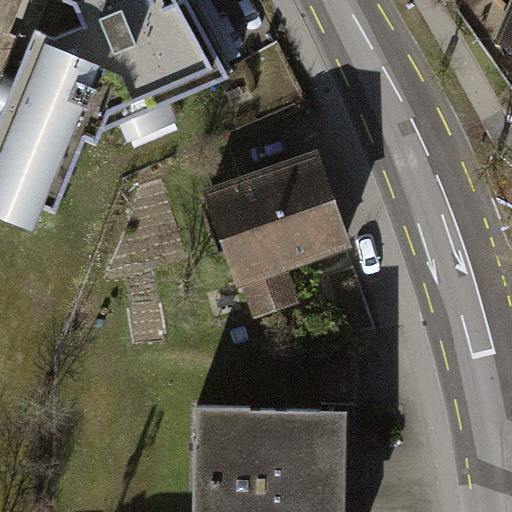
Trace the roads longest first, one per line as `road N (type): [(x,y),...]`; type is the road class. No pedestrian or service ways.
road 1 (tertiary): [(344,0),(396,89),(489,375)]
road 2 (tertiary): [(489,375),(511,499)]
